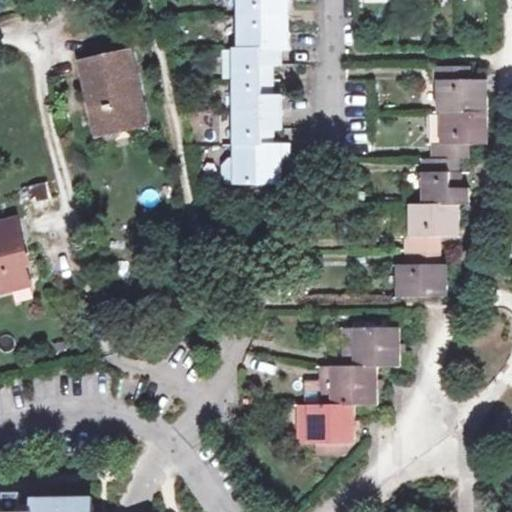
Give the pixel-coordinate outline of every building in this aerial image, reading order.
[(238,0),(239,49),(233,49),(234,159),(230,159),(224,166),(224,183),(281,182),(281,160),(290,160),(290,143),(274,144),(274,129),(281,128),(281,97),(273,97),(273,62),(281,62),(281,49),(289,49),(289,32),(282,32),(282,2),(289,2),(288,0),(238,0)] [(130,53),(83,63),(99,134),(145,123),(130,53)] [(481,98),(481,81),(469,81),(469,68),(434,69),(435,82),(438,82),(438,114),(441,114),(441,145),(432,145),(432,159),(422,160),(423,206),(410,206),(410,237),(406,237),(406,266),(397,266),(398,299),(448,299),(447,282),(440,282),(440,265),(440,237),(452,236),(452,221),(459,221),(460,205),(469,205),(469,189),(459,189),(459,160),(468,159),(468,145),(478,145),(479,130),(488,130),(488,98),(481,98)] [(16,219),(0,223),(0,291),(28,284),(25,275),(19,252),(25,251),(16,219)] [(399,328),(342,329),(344,369),(320,369),(320,407),(298,407),(298,445),(354,445),(355,406),(378,405),(377,368),(399,368),(399,328)] [(422,464),(422,479),(455,478),(454,463),(422,464)] [(93,511),(93,508),(79,507),(78,500),(21,500),(21,493),(5,494),(5,506),(0,506),(0,511),(93,511)]
